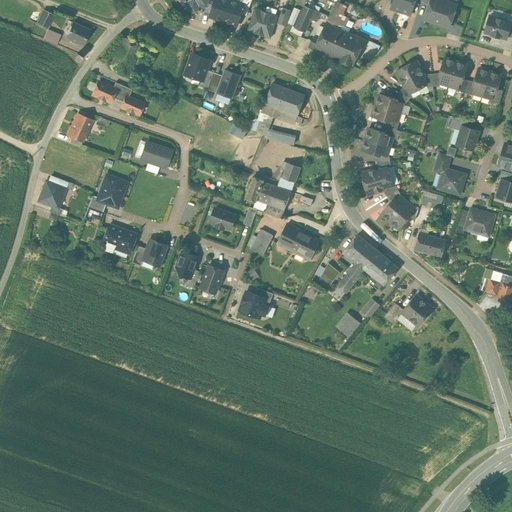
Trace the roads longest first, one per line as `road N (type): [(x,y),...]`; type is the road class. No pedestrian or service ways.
road 1 (secondary): [(511,416),(472,321),(350,209),(327,100)]
road 2 (secondary): [(327,100),(307,74),(167,26),(143,8)]
road 3 (residential): [(0,287),(38,152),(66,98)]
road 4 (residential): [(183,191),(184,150),(173,135),(66,98)]
